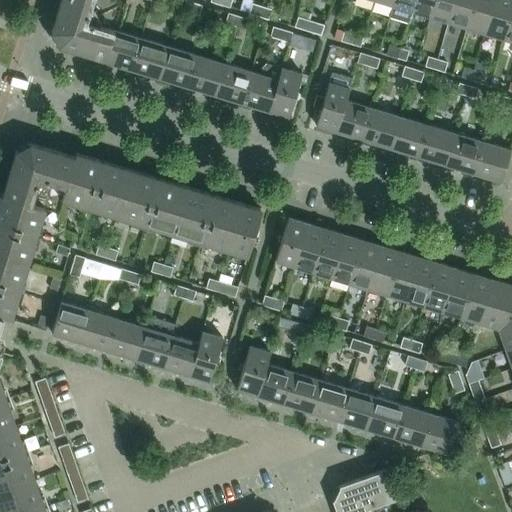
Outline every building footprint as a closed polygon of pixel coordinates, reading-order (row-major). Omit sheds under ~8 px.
[(59,45),(103,58),(112,29),(86,21),(92,0),(60,0),(51,31),(56,32),(60,40),(59,45)] [(199,16),(202,6),(183,0),(182,0),(179,9),(199,16)] [(414,0),(394,0),(393,4),(411,10),(414,0)] [(434,0),(414,0),(411,10),(429,16),(434,0)] [(434,0),(429,16),(448,21),(454,0),(434,0)] [(454,0),(448,21),(466,27),(474,0),(454,0)] [(474,0),(466,27),(485,32),(494,0),(474,0)] [(511,0),(494,0),(485,32),(503,38),(511,6),(511,0)] [(259,16),(262,7),(252,4),(249,13),(259,16)] [(511,6),(503,38),(511,40),(511,6)] [(268,19),(271,10),(262,7),(259,16),(268,19)] [(235,26),(238,17),(229,14),(226,23),(235,26)] [(245,29),(247,20),(238,17),(235,26),(245,29)] [(305,30),(308,20),(298,17),(295,27),(305,30)] [(317,22),(308,20),(305,30),(314,33),(317,22)] [(280,40),(283,31),(273,27),(271,37),(280,40)] [(103,60),(131,69),(141,37),(112,29),(103,58),(103,60)] [(283,31),(280,40),(290,43),(292,33),(283,31)] [(351,43),(354,35),(345,32),(342,40),(351,43)] [(361,46),(364,38),(354,35),(351,43),(361,46)] [(131,69),(159,77),(168,46),(141,37),(131,69)] [(400,48),(390,45),(387,55),(397,58),(400,48)] [(159,77),(186,86),(196,54),(168,46),(159,77)] [(409,51),(400,48),(397,58),(406,61),(409,51)] [(367,66),(370,56),(361,53),(358,63),(367,66)] [(186,86),(214,94),(223,62),(196,54),(186,86)] [(379,59),(370,56),(367,66),(377,69),(379,59)] [(435,69),(438,60),(428,57),(426,66),(435,69)] [(448,63),(438,60),(435,69),(445,72),(448,63)] [(223,62),(214,94),(241,102),(251,71),(223,62)] [(476,62),(474,70),(484,73),(486,65),(476,62)] [(261,74),(251,71),(241,102),(269,110),(279,79),(277,79),(281,67),(270,64),(266,65),(262,68),(261,74)] [(281,67),(277,79),(279,79),(269,110),(288,116),(301,73),(281,67)] [(412,80),(415,70),(405,67),(402,77),(412,80)] [(462,77),(471,80),(474,70),(464,67),(462,77)] [(424,73),(415,70),(412,80),(421,82),(424,73)] [(484,73),(474,70),(471,80),(481,82),(484,73)] [(315,124),(335,130),(344,99),(345,99),(349,87),(328,81),(315,124)] [(466,96),(469,86),(460,83),(457,93),(466,96)] [(475,99),(479,89),(469,86),(466,96),(475,99)] [(503,106),(506,97),(497,95),(494,104),(503,106)] [(511,99),(506,97),(503,106),(511,109),(511,99)] [(372,107),(345,99),(344,99),(335,130),(362,139),(372,107)] [(362,139),(390,147),(399,115),(372,107),(362,139)] [(399,115),(390,147),(417,155),(427,124),(399,115)] [(427,124),(417,155),(445,164),(454,132),(427,124)] [(454,132),(445,164),(473,172),(482,141),(454,132)] [(482,141),(473,172),(501,181),(510,149),(482,141)] [(39,178),(65,185),(74,156),(29,143),(28,147),(20,151),(16,150),(2,195),(31,203),(39,178)] [(61,199),(116,215),(130,169),(76,152),(74,156),(65,185),(61,199)] [(171,232),(185,185),(130,169),(116,215),(171,232)] [(240,202),(185,185),(171,232),(226,249),(240,202)] [(0,254),(28,263),(45,207),(31,203),(2,195),(0,194),(0,254)] [(261,208),(240,202),(226,249),(247,255),(261,208)] [(275,260),(293,265),(306,222),(288,217),(275,260)] [(293,265),(312,271),(325,228),(306,222),(293,265)] [(343,233),(325,228),(312,271),(330,276),(343,233)] [(361,239),(343,233),(330,276),(348,282),(361,239)] [(379,244),(361,239),(348,282),(366,288),(379,244)] [(59,244),(56,252),(67,255),(69,248),(59,244)] [(96,253),(115,259),(118,250),(99,244),(96,253)] [(398,250),(379,244),(366,288),(384,293),(398,250)] [(416,255),(398,250),(384,293),(403,299),(416,255)] [(0,324),(2,317),(11,320),(28,263),(0,254),(0,324)] [(85,258),(76,255),(70,273),(79,276),(85,258)] [(434,261),(416,255),(403,299),(421,304),(434,261)] [(151,269),(171,276),(174,267),(154,260),(151,269)] [(452,266),(434,261),(421,304),(439,310),(452,266)] [(471,272),(452,266),(439,310),(457,315),(471,272)] [(128,281),(131,271),(121,268),(119,278),(128,281)] [(138,284),(141,274),(131,271),(128,281),(138,284)] [(489,278),(471,272),(457,315),(476,321),(489,278)] [(53,276),(51,285),(58,287),(61,279),(53,276)] [(223,292),(225,283),(209,278),(207,287),(223,292)] [(511,312),(511,284),(489,278),(476,321),(498,328),(511,312)] [(235,296),(238,287),(225,283),(223,292),(235,296)] [(183,298),(186,288),(177,285),(173,295),(183,298)] [(193,301),(196,291),(186,288),(183,298),(193,301)] [(272,308),(275,298),(265,295),(262,305),(272,308)] [(282,311),(284,301),(275,298),(272,308),(282,311)] [(51,332),(78,340),(88,309),(61,301),(51,332)] [(290,313),(300,315),(302,306),(293,303),(290,313)] [(312,309),(302,306),(300,315),(310,318),(312,309)] [(114,317),(88,309),(78,340),(104,348),(114,317)] [(511,347),(511,312),(498,328),(505,349),(511,347)] [(336,327),(339,317),(329,314),(326,324),(336,327)] [(41,315),(38,326),(46,328),(49,317),(41,315)] [(280,316),(277,326),(295,331),(298,322),(280,316)] [(104,348),(130,356),(140,325),(114,317),(104,348)] [(339,317),(336,327),(346,330),(349,320),(339,317)] [(305,334),(308,325),(298,322),(295,331),(305,334)] [(166,333),(140,325),(130,356),(156,364),(166,333)] [(314,337),(317,328),(308,325),(305,334),(314,337)] [(383,341),(386,332),(367,326),(364,335),(383,341)] [(198,342),(192,341),(182,372),(209,380),(222,337),(201,331),(198,342)] [(192,341),(166,333),(156,364),(182,372),(192,341)] [(410,349),(413,340),(404,337),(401,346),(410,349)] [(359,351),(362,342),(353,339),(350,348),(359,351)] [(413,340),(410,349),(420,352),(423,343),(413,340)] [(369,354),(372,345),(362,342),(359,351),(369,354)] [(236,388),(255,394),(265,363),(266,363),(270,351),(249,345),(236,388)] [(448,360),(450,351),(440,348),(437,357),(448,360)] [(466,365),(469,356),(450,351),(448,360),(466,365)] [(415,368),(418,358),(408,355),(406,365),(415,368)] [(425,370),(427,361),(418,358),(415,368),(425,370)] [(255,394),(283,402),(292,371),(266,363),(265,363),(255,394)] [(465,389),(458,370),(449,373),(456,393),(465,389)] [(283,402),(310,411),(320,379),(292,371),(283,402)] [(45,377),(35,381),(38,390),(48,386),(45,377)] [(347,388),(320,379),(310,411),(338,419),(347,388)] [(0,430),(16,425),(0,380),(0,430)] [(471,393),(480,389),(477,380),(467,383),(471,393)] [(48,386),(38,390),(41,399),(52,395),(48,386)] [(338,419),(366,428),(375,396),(347,388),(338,419)] [(474,402),(484,399),(480,389),(471,393),(474,402)] [(52,395),(41,399),(45,408),(55,405),(52,395)] [(366,428),(393,436),(403,404),(375,396),(366,428)] [(484,399),(474,402),(477,412),(487,408),(484,399)] [(393,436),(421,444),(430,413),(403,404),(393,436)] [(55,405),(45,408),(48,418),(58,414),(55,405)] [(421,444),(449,453),(459,421),(430,413),(421,444)] [(58,414),(48,418),(51,427),(61,423),(58,414)] [(61,423),(51,427),(54,436),(65,433),(61,423)] [(0,491),(35,480),(16,425),(0,430),(0,491)] [(486,438),(496,434),(492,425),(483,428),(486,438)] [(496,434),(486,438),(490,447),(499,444),(496,434)] [(68,442),(58,446),(61,455),(72,452),(68,442)] [(72,452),(61,455),(64,465),(75,461),(72,452)] [(75,461),(64,465),(68,474),(78,470),(75,461)] [(499,474),(508,471),(505,461),(496,464),(499,474)] [(340,490),(338,493),(367,507),(394,497),(384,469),(339,485),(340,490)] [(78,470),(68,474),(71,483),(81,480),(78,470)] [(508,471),(499,474),(503,484),(511,481),(508,471)] [(0,511),(46,511),(35,480),(0,491),(0,511)] [(81,480),(71,483),(74,493),(85,489),(81,480)] [(85,489),(74,493),(78,502),(88,498),(85,489)] [(337,497),(332,499),(336,511),(368,511),(367,507),(338,493),(337,497)]
